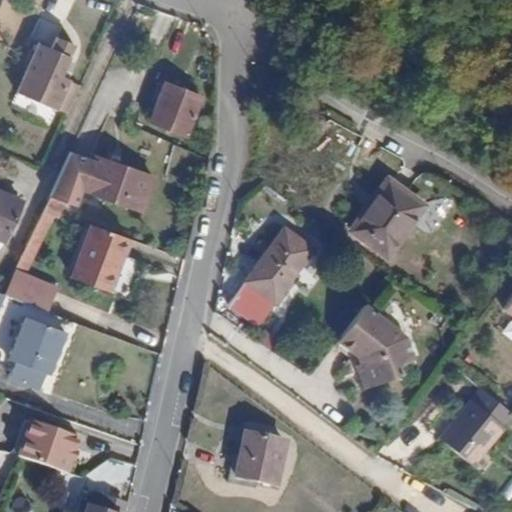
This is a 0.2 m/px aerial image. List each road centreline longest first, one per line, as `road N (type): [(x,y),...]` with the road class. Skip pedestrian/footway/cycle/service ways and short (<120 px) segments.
road 1 (residential): [(234,20),(232,60),(128,511)]
road 2 (unknown): [(175,306),(448,511)]
road 3 (unclassified): [(234,20),(356,110),(511,199)]
